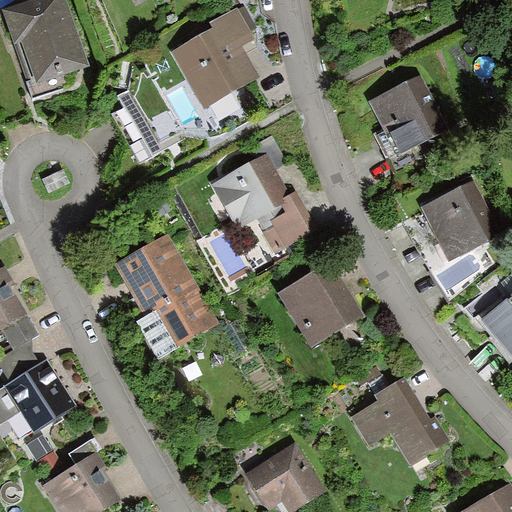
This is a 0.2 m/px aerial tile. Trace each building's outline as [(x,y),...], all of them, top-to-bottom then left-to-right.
[(67,0),(30,0),(2,10),(33,97),(70,84),(67,75),(91,67),(67,0)] [(217,27),(173,51),(203,108),(260,77),(244,46),(255,40),(250,31),(256,28),(244,5),(214,21),(217,27)] [(124,107),(113,113),(130,144),(140,163),(187,137),(144,57),(134,63),(129,90),(119,96),(124,107)] [(422,73),(370,100),(385,128),(374,134),(388,160),(450,129),(422,73)] [(220,117),(242,108),(236,95),(215,104),(220,117)] [(268,153),(277,170),(288,164),(273,136),(254,146),(260,157),(268,153)] [(260,157),(212,185),(238,231),(257,220),(276,253),(318,229),(296,191),(291,194),(277,170),(268,153),(260,157)] [(64,170),(42,180),(49,194),(70,184),(64,170)] [(424,213),(404,222),(447,301),(494,262),(484,243),(503,232),(476,181),(422,208),(424,213)] [(170,232),(116,263),(144,311),(134,317),(157,355),(220,319),(170,232)] [(330,260),(277,292),(310,348),(364,316),(330,260)] [(4,267),(0,268),(0,329),(2,328),(14,349),(32,339),(39,335),(11,286),(14,285),(4,267)] [(511,294),(480,320),(511,359),(511,294)] [(0,357),(0,361),(12,382),(40,364),(32,352),(32,339),(14,349),(0,357)] [(12,382),(0,389),(0,425),(6,435),(13,430),(19,439),(33,430),(34,433),(75,407),(47,360),(40,364),(12,382)] [(431,419),(406,377),(375,396),(379,401),(352,417),(368,445),(391,431),(411,464),(450,441),(435,416),(431,419)] [(44,435),(28,445),(37,460),(54,450),(44,435)] [(70,454),(77,465),(99,452),(103,449),(96,438),(70,454)] [(297,440),(246,471),(268,508),(281,500),(287,511),(292,511),(328,491),(297,440)] [(77,465),(44,485),(61,511),(101,511),(123,499),(106,472),(109,469),(99,452),(77,465)] [(511,511),(511,487),(511,485),(463,511),(511,511)]
